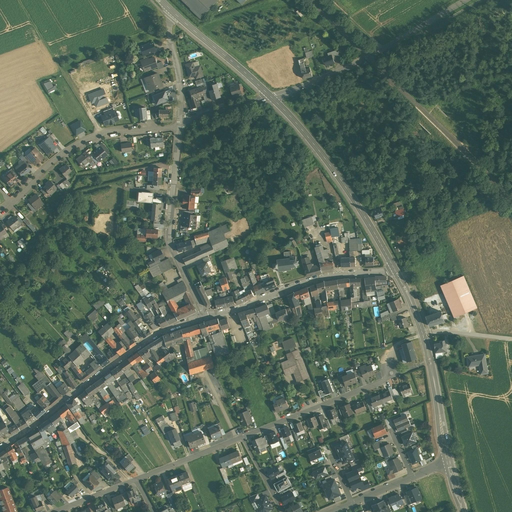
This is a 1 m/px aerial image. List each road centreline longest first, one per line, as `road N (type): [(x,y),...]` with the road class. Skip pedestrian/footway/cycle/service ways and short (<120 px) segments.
road 1 (residential): [(0,447),(137,347),(204,316)]
road 2 (tertiary): [(273,97),(365,59),(466,0)]
road 3 (secondary): [(394,270),(342,182),(273,97)]
road 4 (residential): [(204,316),(170,247),(179,127)]
road 5 (residential): [(204,316),(321,277),(394,270)]
road 6 (residential): [(403,372),(242,438)]
road 7 (secondary): [(448,460),(422,333)]
road 8 (secondary): [(273,97),(176,15)]
road 9 (residential): [(100,134),(64,153),(0,210)]
